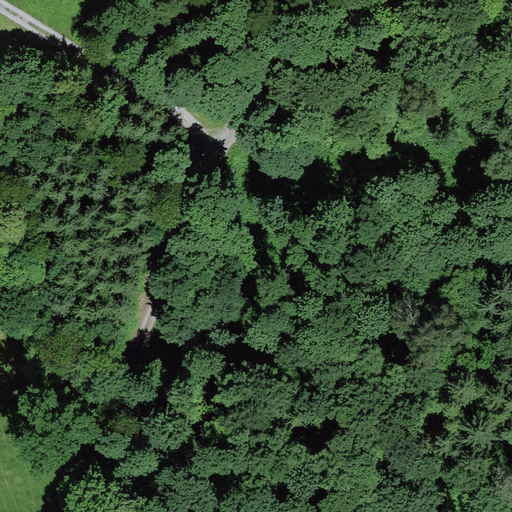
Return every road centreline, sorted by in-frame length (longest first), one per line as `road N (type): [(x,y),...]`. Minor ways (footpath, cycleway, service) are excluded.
road 1 (track): [(180,128),(181,207),(145,336),(113,511)]
road 2 (track): [(180,128),(135,84),(0,4)]
road 3 (track): [(340,0),(180,128)]
